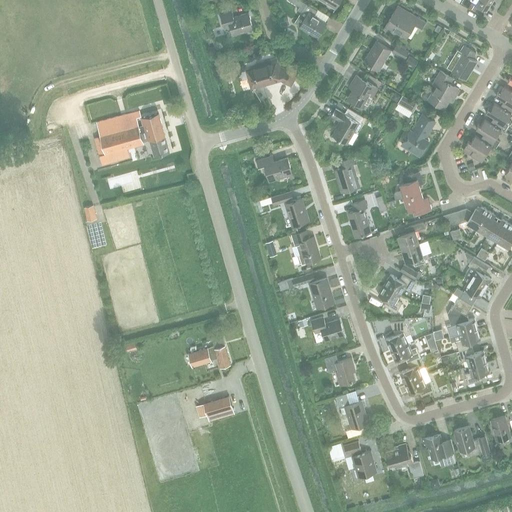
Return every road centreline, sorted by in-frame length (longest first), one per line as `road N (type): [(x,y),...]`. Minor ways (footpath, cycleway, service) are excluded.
road 1 (residential): [(507,389),(417,420),(396,409),(292,118)]
road 2 (unclassified): [(308,511),(199,141)]
road 3 (residential): [(511,196),(486,184),(455,187),(443,150),(504,44)]
road 4 (track): [(0,144),(46,131),(61,104),(178,70)]
road 5 (unclassified): [(199,141),(159,0)]
